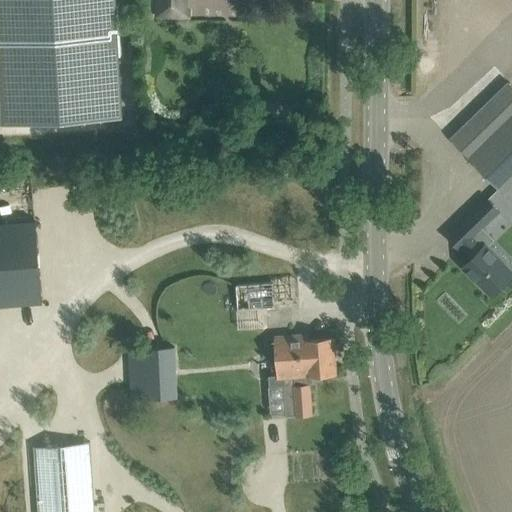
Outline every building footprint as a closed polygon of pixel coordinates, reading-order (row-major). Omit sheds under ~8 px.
[(0,0),(0,107),(130,99),(123,0),(0,0)] [(188,9),(187,0),(157,0),(158,17),(190,17),(190,9),(188,9)] [(511,86),(509,84),(452,139),(504,192),(511,184),(511,86)] [(492,294),(506,280),(511,274),(511,272),(487,246),(484,249),(474,239),(482,231),(468,218),(449,236),(461,248),(463,246),(474,257),(464,266),(492,294)] [(38,225),(0,228),(0,309),(45,306),(38,225)] [(272,281),(234,284),(236,310),(274,307),(272,281)] [(280,376),(310,374),(336,372),(333,338),(308,340),(308,335),(276,337),(280,376)] [(179,395),(178,350),(121,349),(122,361),(129,361),(132,397),(179,395)] [(301,415),(313,414),(310,374),(280,376),(281,390),(298,389),(301,415)] [(200,511),(192,425),(136,430),(143,511),(200,511)] [(31,511),(25,432),(0,434),(0,511),(31,511)]
